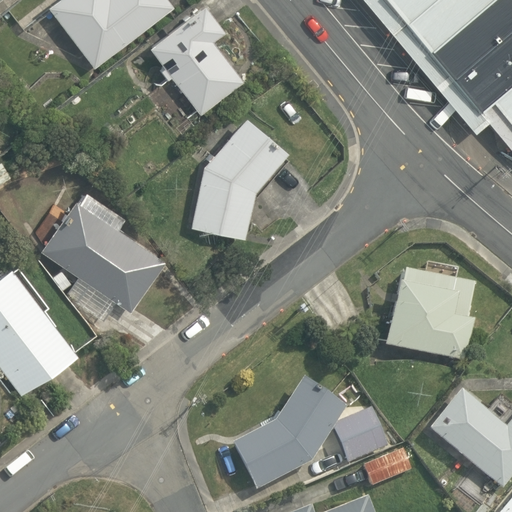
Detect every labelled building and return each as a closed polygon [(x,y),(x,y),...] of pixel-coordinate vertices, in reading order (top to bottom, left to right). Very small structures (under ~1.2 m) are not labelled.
[(94,67),(175,5),(170,0),(53,0),(48,4),(94,67)] [(511,0),(363,0),(475,133),(488,121),(511,150),(511,0)] [(213,39),(226,29),(205,1),(149,44),(165,66),(161,69),(169,78),(172,76),(201,114),(244,80),(213,39)] [(203,164),(191,225),(245,235),(255,187),(289,147),(246,113),(203,164)] [(166,259),(119,228),(126,216),(86,190),(79,200),(76,198),(40,249),(78,275),(67,291),(76,298),(75,300),(103,320),(116,301),(131,311),(166,259)] [(11,263),(0,271),(0,365),(21,393),(78,351),(11,263)] [(402,282),(398,282),(384,346),(463,360),(473,320),(467,318),(475,281),(405,268),(402,282)] [(330,274),(301,293),(328,334),(357,314),(330,274)] [(348,405),(303,376),(276,419),(232,443),(256,490),(312,461),(348,405)] [(336,391),(343,397),(350,389),(343,383),(336,391)] [(503,489),(511,477),(511,419),(507,426),(461,388),(429,429),(503,489)] [(362,460),(399,444),(390,421),(352,437),(362,460)] [(412,469),(403,448),(363,465),(372,486),(412,469)] [(374,511),(368,495),(323,511),(313,511),(310,504),(290,511),(374,511)] [(511,511),(511,497),(500,511),(511,511)]
